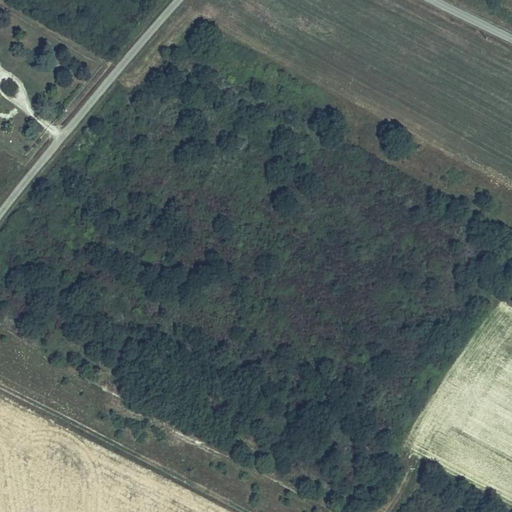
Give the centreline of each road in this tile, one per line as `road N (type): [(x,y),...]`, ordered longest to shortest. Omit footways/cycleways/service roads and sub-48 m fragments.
road 1 (unclassified): [(178,0),(0,214)]
road 2 (track): [(0,394),(240,511)]
